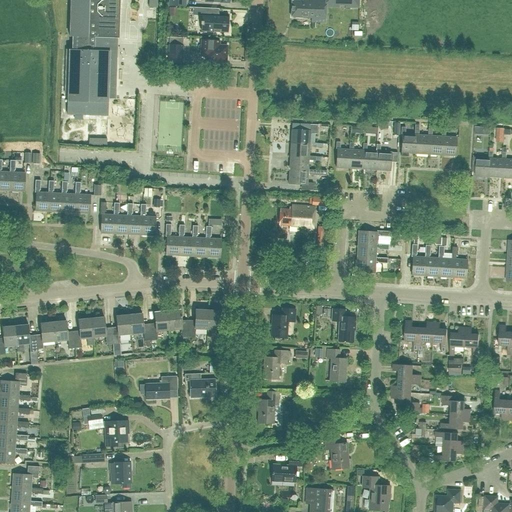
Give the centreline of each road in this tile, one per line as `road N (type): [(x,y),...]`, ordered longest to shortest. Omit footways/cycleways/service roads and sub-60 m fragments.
road 1 (unclassified): [(241,284),(257,0)]
road 2 (residential): [(420,489),(374,407),(378,292)]
road 3 (residential): [(134,286),(133,268),(122,260),(0,241)]
road 4 (residential): [(170,511),(169,437),(233,423)]
road 5 (residential): [(233,423),(241,284)]
road 6 (residential): [(0,302),(134,286)]
road 7 (residential): [(338,291),(342,211),(391,212)]
